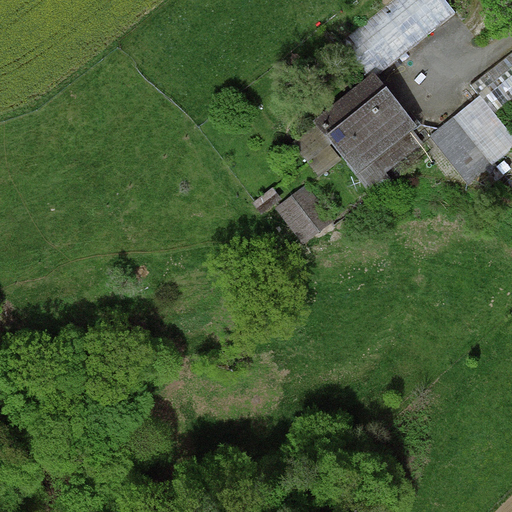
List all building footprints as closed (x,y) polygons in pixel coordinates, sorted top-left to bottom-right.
[(444,0),(393,0),(338,42),(367,79),(454,13),(444,0)] [(511,52),(470,84),(491,113),(511,97),(511,52)] [(413,125),(374,76),(315,123),(366,187),(422,142),(410,127),(413,125)] [(511,147),(511,141),(477,97),(430,134),(468,183),(511,147)] [(306,184),(274,208),(300,243),(332,219),(306,184)]
